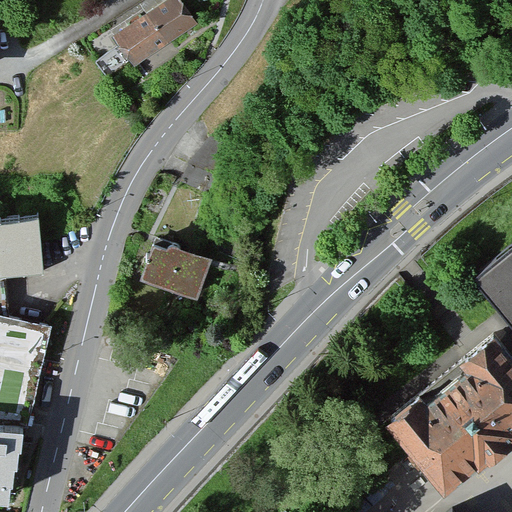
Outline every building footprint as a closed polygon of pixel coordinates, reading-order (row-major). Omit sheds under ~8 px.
[(204,23),(188,0),(168,0),(117,35),(125,46),(103,62),(113,76),(136,61),(140,67),(204,23)] [(216,136),(195,164),(187,182),(219,195),(226,177),(245,150),(216,136)] [(0,276),(51,272),(46,214),(0,218),(0,276)] [(205,295),(216,259),(182,248),(182,246),(160,239),(148,277),(205,295)] [(511,249),(482,274),(497,293),(511,311),(511,249)] [(0,502),(8,503),(48,329),(0,316),(0,502)] [(511,347),(499,331),(396,412),(452,483),(478,462),(484,469),(511,447),(511,347)]
